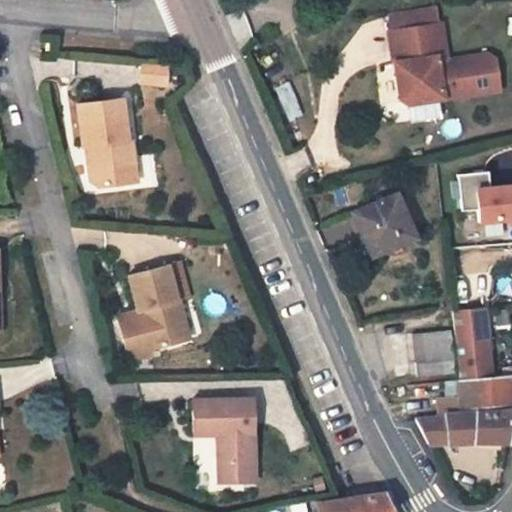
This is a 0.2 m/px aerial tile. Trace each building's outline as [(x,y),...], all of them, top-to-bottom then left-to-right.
[(438,0),(423,0),(389,5),(393,37),(401,36),(402,46),(394,47),(398,73),(408,78),(497,65),(493,34),(485,29),(444,34),(438,0)] [(137,65),(137,86),(165,86),(165,65),(137,65)] [(115,70),(73,79),(80,120),(87,119),(88,130),(84,131),(91,164),(101,169),(132,162),(124,129),(131,127),(128,109),(123,110),(115,70)] [(407,107),(409,121),(437,118),(436,103),(407,107)] [(138,160),(131,127),(124,129),(132,162),(138,160)] [(486,171),(457,173),(459,210),(474,209),(474,225),(511,222),(511,183),(487,185),(486,171)] [(393,177),(350,195),(367,237),(410,219),(393,177)] [(158,253),(118,263),(125,299),(131,297),(132,304),(124,307),(123,301),(107,305),(118,349),(141,343),(140,338),(172,329),(163,291),(166,290),(166,288),(177,285),(169,250),(158,253)] [(180,327),(171,289),(166,290),(163,291),(172,329),(180,327)] [(449,296),(455,364),(487,361),(481,293),(449,296)] [(446,316),(408,320),(412,362),(449,358),(446,316)] [(511,359),(487,361),(455,364),(456,377),(435,379),(436,400),(459,399),(459,392),(511,388),(511,359)] [(243,386),(185,388),(186,422),(210,421),(211,432),(207,432),(209,472),(247,470),(243,386)] [(511,429),(511,425),(511,394),(459,399),(436,400),(420,402),(430,426),(511,429)] [(382,475),(339,482),(305,487),(311,511),(373,511),(396,509),(382,475)]
